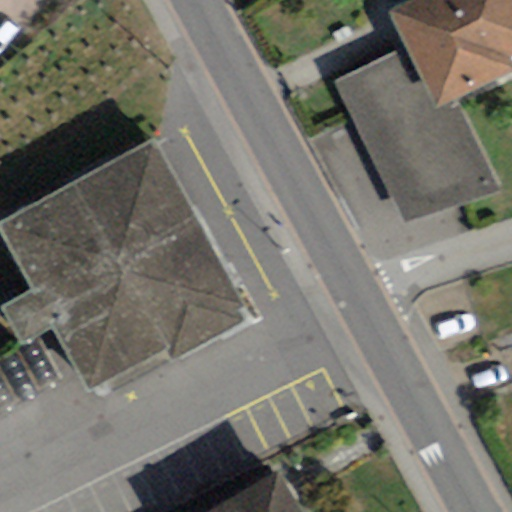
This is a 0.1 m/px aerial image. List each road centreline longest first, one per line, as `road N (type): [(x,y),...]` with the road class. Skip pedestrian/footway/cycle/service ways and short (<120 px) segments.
road 1 (secondary): [(356,298),(194,0)]
road 2 (secondary): [(470,511),(356,298)]
road 3 (residential): [(511,246),(356,298)]
